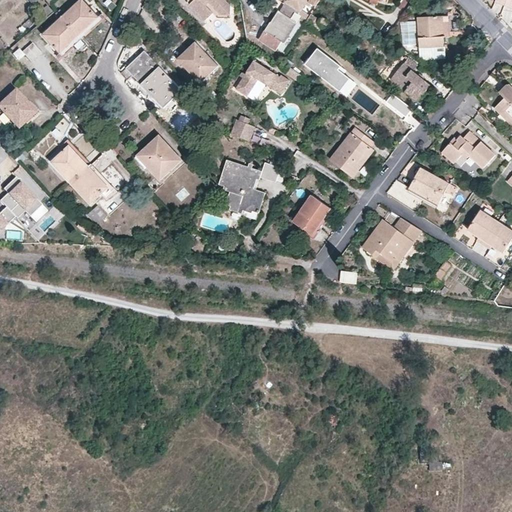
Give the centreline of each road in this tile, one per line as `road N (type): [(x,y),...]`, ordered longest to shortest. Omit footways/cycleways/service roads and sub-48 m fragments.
road 1 (residential): [(375,192),(503,37)]
road 2 (residential): [(106,75),(72,105),(105,143),(139,111)]
road 3 (residential): [(477,258),(375,192)]
